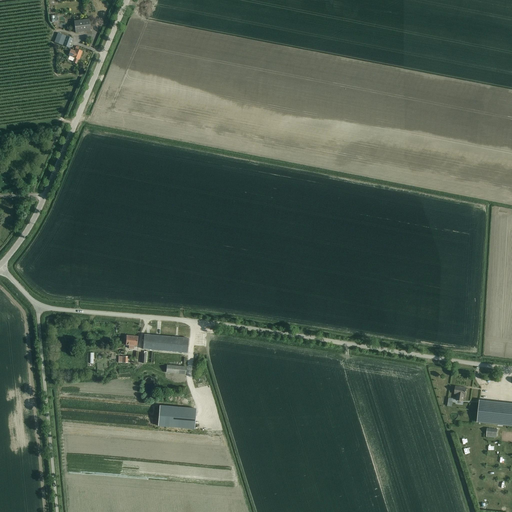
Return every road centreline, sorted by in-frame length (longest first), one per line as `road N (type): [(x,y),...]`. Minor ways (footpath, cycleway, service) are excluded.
road 1 (unclassified): [(511,369),(37,305)]
road 2 (tertiary): [(0,266),(45,197),(127,0)]
road 3 (unclassified): [(57,511),(37,305)]
